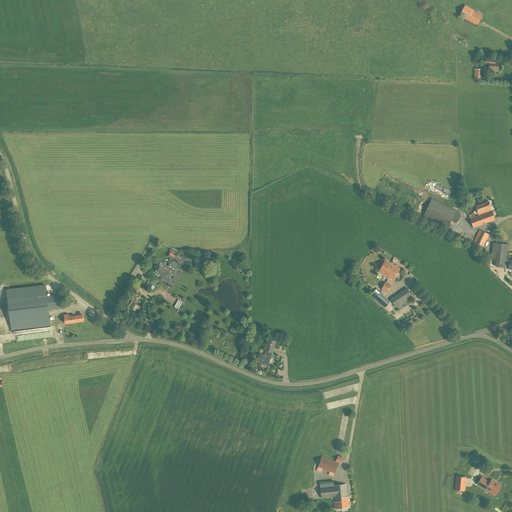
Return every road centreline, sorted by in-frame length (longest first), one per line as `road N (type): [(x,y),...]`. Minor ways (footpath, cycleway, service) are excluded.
road 1 (unclassified): [(146,340),(298,385),(476,334)]
road 2 (unclassified): [(146,340),(43,274),(21,231),(0,147)]
road 3 (unclassified): [(0,357),(146,340)]
